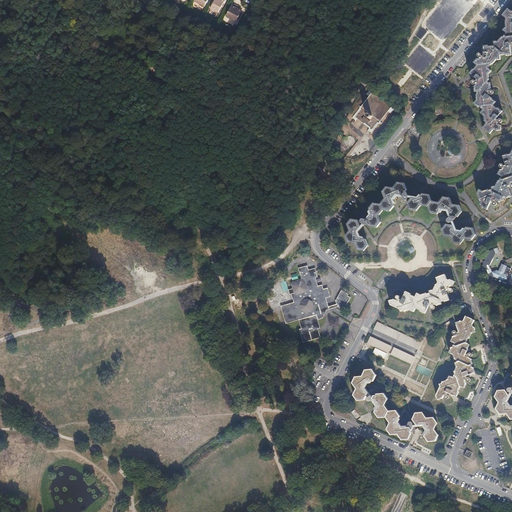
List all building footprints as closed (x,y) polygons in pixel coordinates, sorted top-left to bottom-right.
[(216,0),(212,8),(212,9),(213,10),(216,12),(217,11),(220,12),(226,1),(225,0),(216,0)] [(240,6),(234,3),(228,15),(238,21),(244,10),(241,8),(239,7),(240,6)] [(472,69),(470,73),(477,79),(476,81),(475,80),(474,80),(473,80),(473,81),(472,82),(472,83),(473,83),(473,84),(474,84),(475,84),(476,83),(476,84),(474,87),(475,92),(477,91),(477,93),(476,94),(477,99),(474,103),(478,107),(480,106),(483,109),(480,113),(483,115),(486,123),(483,128),(490,133),(493,129),(495,129),(496,130),(501,130),(501,127),(501,125),(498,123),(498,122),(499,123),(500,122),(501,122),(502,122),(502,121),(503,120),(502,119),(501,118),(500,118),(499,119),(498,120),(496,119),(503,110),(499,107),(497,107),(493,104),(496,101),(492,99),(492,97),(488,96),(490,93),(491,94),(492,94),(493,94),(494,93),(494,92),(494,91),(493,90),(492,90),(491,90),(490,90),(489,91),(489,90),(489,89),(490,88),(491,87),(491,83),(488,82),(488,80),(489,79),(488,73),(491,71),(491,69),(489,68),(491,64),(493,64),(496,60),(500,60),(500,55),(507,54),(508,56),(511,56),(510,45),(511,44),(511,11),(508,9),(502,16),(506,18),(506,21),(505,22),(505,27),(502,30),(506,33),(503,36),(501,37),(498,40),(494,41),(494,46),(489,47),(488,46),(484,46),(485,55),(482,56),(482,54),(481,54),(480,53),(479,53),(478,53),(478,54),(478,55),(478,56),(479,57),(480,58),(474,62),(477,65),(475,69),(472,69)] [(392,108),(372,94),(353,118),(362,125),(373,132),(392,108)] [(329,151),(342,161),(362,138),(348,126),(329,151)] [(501,170),(498,171),(497,175),(500,176),(500,179),(499,181),(497,181),(495,187),(491,188),(492,190),(489,191),(489,190),(483,192),(479,190),(477,194),(480,203),(479,205),(481,206),(482,209),(486,210),(490,201),(493,202),(492,203),(492,204),(492,205),(493,206),(494,207),(495,207),(496,206),(497,206),(497,205),(497,204),(497,203),(496,202),(496,201),(499,202),(504,200),(510,197),(508,187),(509,187),(509,188),(510,189),(510,190),(511,190),(511,184),(511,185),(510,184),(511,183),(511,177),(511,176),(511,150),(509,154),(507,156),(506,154),(501,156),(503,161),(505,165),(502,166),(502,165),(501,165),(500,164),(499,164),(498,165),(498,166),(497,167),(498,168),(498,169),(499,169),(500,169),(501,169),(501,170)] [(373,221),(373,222),(369,227),(366,226),(365,226),(364,226),(363,226),(362,227),(362,228),(362,229),(363,230),(364,230),(365,231),(367,231),(368,231),(369,232),(369,233),(370,233),(378,235),(382,230),(380,223),(384,218),(391,218),(395,213),(395,212),(393,206),(386,206),(382,211),(375,210),(371,216),(373,221)] [(447,224),(442,229),(444,235),(451,236),(454,243),(461,244),(464,238),(472,239),(475,234),(473,228),(466,227),(463,232),(455,231),(453,225),(447,224)] [(350,229),(348,231),(350,237),(346,243),(347,246),(348,249),(352,249),(355,250),(356,252),(358,256),(365,257),(368,252),(366,245),(359,244),(357,238),(361,232),(359,226),(357,226),(353,225),(350,229)] [(485,278),(487,278),(488,283),(490,283),(490,285),(493,284),(502,289),(506,287),(507,288),(510,287),(511,287),(511,274),(511,275),(511,274),(511,272),(510,270),(506,268),(503,274),(497,271),(492,273),(490,267),(495,255),(493,250),(489,252),(484,262),(482,263),(483,265),(482,266),(484,271),(483,271),(485,278)] [(300,300),(295,301),(287,304),(287,306),(285,306),(284,309),(287,318),(288,318),(291,319),(291,321),(299,319),(304,335),(302,336),(303,340),(306,342),(314,339),(315,337),(317,336),(315,329),(316,329),(318,326),(316,320),(320,319),(321,317),(320,314),(323,309),(328,308),(329,305),(327,298),(330,297),(331,295),(330,290),(327,288),(325,289),(323,285),(321,284),(317,286),(315,280),(317,277),(316,275),(317,275),(318,273),(316,268),(315,267),(309,269),(309,267),(306,265),(299,267),(302,277),(294,280),(292,283),(294,287),(295,292),(298,293),(300,300)] [(393,295),(390,300),(392,305),(399,308),(402,313),(404,311),(407,314),(411,312),(415,314),(416,312),(420,313),(421,314),(422,314),(426,316),(428,308),(430,308),(431,310),(433,310),(435,308),(433,307),(432,306),(433,304),(437,306),(441,304),(440,302),(442,301),(445,303),(451,302),(449,294),(445,294),(443,289),(453,286),(455,281),(450,279),(448,280),(446,279),(444,274),(437,277),(438,281),(437,283),(435,284),(434,287),(424,290),(421,287),(418,291),(415,291),(415,288),(413,288),(409,286),(406,292),(404,292),(404,290),(402,288),(399,289),(396,292),(399,294),(398,296),(393,295)] [(349,292),(342,289),(336,300),(337,304),(345,308),(351,296),(348,294),(349,292)] [(466,315),(464,319),(462,320),(460,320),(456,322),(460,331),(457,332),(457,331),(457,330),(456,330),(455,330),(454,330),(453,331),(453,332),(453,333),(454,333),(455,334),(456,334),(456,335),(453,336),(451,340),(455,342),(453,347),(451,347),(449,352),(453,354),(454,358),(454,360),(456,360),(457,363),(455,364),(457,368),(455,373),(455,375),(453,379),(450,377),(448,382),(444,383),(443,384),(441,385),(442,387),(438,396),(440,400),(445,399),(446,396),(447,396),(447,397),(447,398),(448,398),(448,399),(449,399),(450,399),(451,399),(451,398),(451,397),(451,396),(450,396),(450,395),(449,395),(450,393),(459,397),(461,393),(460,390),(462,386),(466,388),(468,384),(466,381),(467,380),(468,381),(469,381),(470,381),(471,381),(471,380),(471,379),(471,378),(470,377),(469,377),(468,377),(467,376),(476,372),(474,368),(473,368),(471,364),(473,363),(471,359),(468,357),(469,357),(470,357),(471,356),(471,355),(471,354),(471,353),(470,353),(470,352),(469,352),(468,353),(467,354),(467,355),(464,353),(468,345),(464,343),(467,338),(469,337),(471,333),(476,330),(475,327),(473,326),(472,324),(475,319),(466,315)] [(498,316),(493,318),(495,325),(501,323),(498,316)] [(384,322),(381,328),(403,340),(406,334),(384,322)] [(424,344),(406,334),(403,340),(421,350),(424,344)] [(376,338),(373,344),(388,353),(389,352),(390,349),(392,346),(376,338)] [(417,357),(394,347),(391,354),(414,364),(417,357)] [(376,372),(375,370),(368,370),(365,376),(358,376),(355,382),(359,387),(356,393),(359,398),(359,400),(366,399),(369,393),(365,388),(370,381),(375,381),(378,374),(376,372)] [(495,397),(499,403),(496,409),(500,415),(507,414),(511,420),(511,419),(511,407),(510,408),(506,402),(509,396),(505,390),(498,391),(495,397)] [(379,406),(376,412),(381,418),(388,418),(392,424),(388,429),(392,435),(399,435),(403,440),(410,440),(413,434),(412,432),(414,430),(411,427),(402,428),(398,422),(401,416),(397,410),(390,411),(386,405),(390,399),(386,393),(379,394),(378,396),(376,396),(374,398),(379,406)] [(418,413),(414,420),(418,425),(425,425),(429,431),(426,437),(429,442),(437,442),(440,436),(436,430),(439,424),(435,418),(428,418),(424,413),(418,413)]
